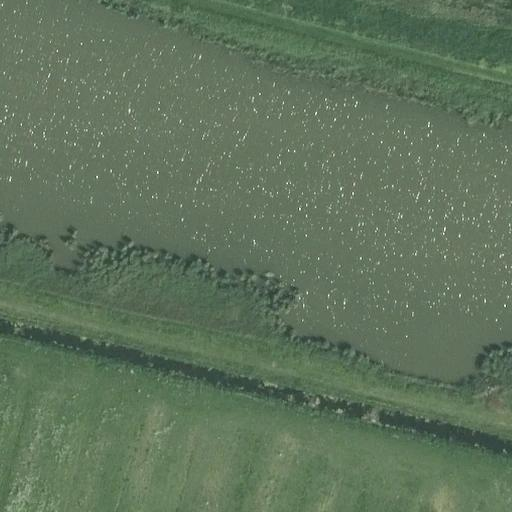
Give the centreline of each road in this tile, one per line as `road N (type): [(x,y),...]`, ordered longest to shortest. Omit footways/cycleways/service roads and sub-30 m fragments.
road 1 (track): [(511,424),(0,302)]
road 2 (track): [(221,0),(511,71)]
